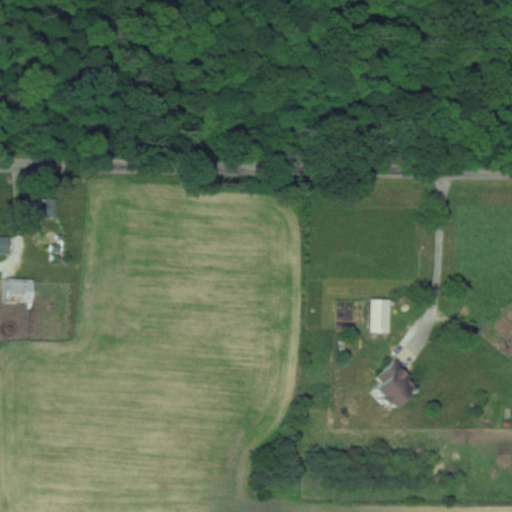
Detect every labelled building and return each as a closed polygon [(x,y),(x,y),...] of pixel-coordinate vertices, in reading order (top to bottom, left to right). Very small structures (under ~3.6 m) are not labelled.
[(52,198),(17,198),(17,217),(52,217),(52,198)] [(0,254),(8,254),(8,237),(0,236),(0,254)] [(1,303),(30,303),(30,279),(1,279),(1,303)] [(366,334),(386,334),(386,299),(366,299),(366,334)] [(408,384),(387,365),(365,389),(385,408),(408,384)]
